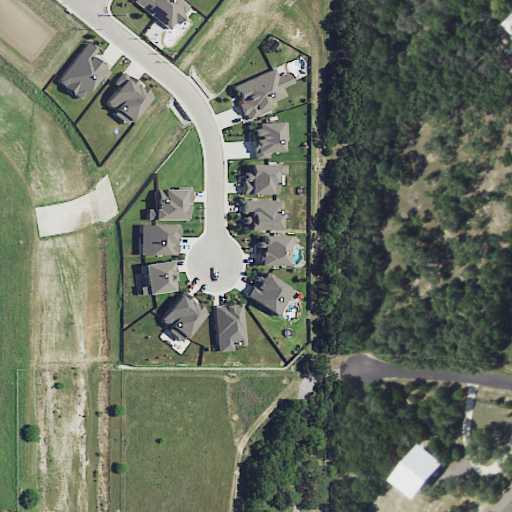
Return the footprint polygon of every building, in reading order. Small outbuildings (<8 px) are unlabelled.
[(131,0),(168,30),(187,7),(179,0),(131,0)] [(511,34),(511,13),(501,23),(511,34)] [(94,50),(84,42),(54,81),(78,100),(95,79),(99,83),(109,71),(89,55),(94,50)] [(231,85),(243,119),(270,110),(268,103),(285,97),(281,87),(292,82),(288,72),(275,76),(273,70),(231,85)] [(112,82),(117,86),(103,103),(114,111),(111,114),(125,125),(150,94),(121,72),(112,82)] [(285,122),(252,123),(253,158),(267,157),(267,152),(281,151),(281,140),(285,140),(285,122)] [(275,194),(275,175),(285,175),(285,164),(243,164),(242,194),(275,194)] [(144,219),(187,220),(188,189),(154,188),(154,209),(145,208),(144,219)] [(279,230),(279,200),(242,200),(241,229),(279,230)] [(174,254),(173,224),(137,225),(138,255),(174,254)] [(287,264),(287,244),(293,244),(293,235),(260,235),(260,244),(255,244),(256,265),(287,264)] [(137,286),(138,294),(171,291),(168,261),(140,264),(143,286),(137,286)] [(244,298),(278,315),(291,288),(257,272),(244,298)] [(179,342),(204,311),(180,292),(158,319),(167,327),(165,330),(179,342)] [(213,305),(214,351),(231,350),(231,346),(243,346),(241,304),(213,305)] [(511,511),(511,483),(493,508),(498,511),(511,511)]
